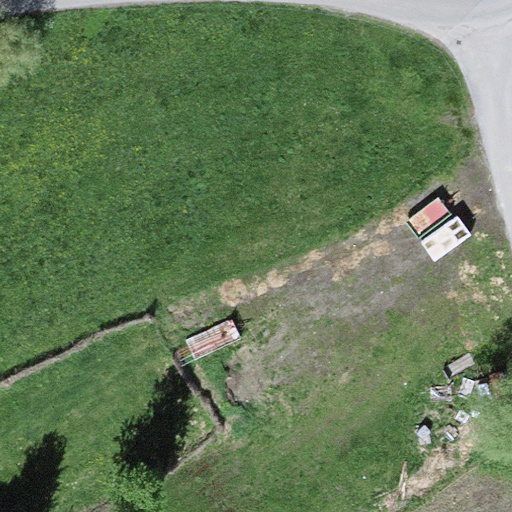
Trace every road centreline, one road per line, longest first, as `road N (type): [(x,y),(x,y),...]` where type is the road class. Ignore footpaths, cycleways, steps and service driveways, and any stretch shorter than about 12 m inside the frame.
road 1 (track): [(488,38),(351,0)]
road 2 (track): [(488,38),(492,108),(511,165)]
